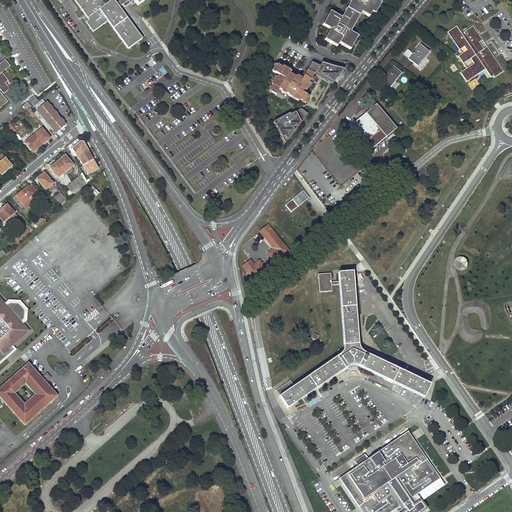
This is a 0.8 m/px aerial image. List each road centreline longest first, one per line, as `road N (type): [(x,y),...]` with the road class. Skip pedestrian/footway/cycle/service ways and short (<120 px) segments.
road 1 (primary): [(284,511),(189,265),(70,69)]
road 2 (primary): [(79,95),(180,269),(275,511)]
road 3 (residential): [(498,127),(442,145),(262,297),(259,342),(285,424)]
road 4 (residential): [(488,428),(412,322),(407,291),(505,138)]
road 5 (tertiary): [(231,250),(423,0)]
road 6 (tertiary): [(413,0),(242,220)]
road 7 (residential): [(475,499),(410,408),(357,380),(285,424)]
road 8 (unclassified): [(300,511),(257,400),(239,313)]
road 9 (unclassified): [(189,217),(85,77),(70,69)]
road 10 (unclassified): [(86,123),(157,296)]
road 11 (tertiary): [(124,367),(0,481)]
road 12 (unclassified): [(191,361),(217,401),(262,511)]
